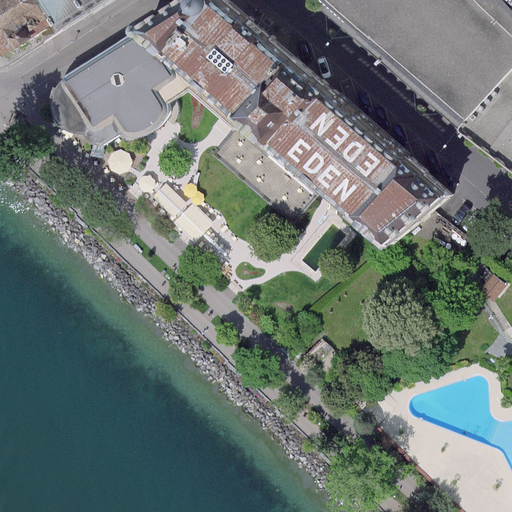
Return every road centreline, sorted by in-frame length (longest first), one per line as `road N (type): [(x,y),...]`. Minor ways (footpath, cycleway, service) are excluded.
road 1 (residential): [(284,0),(511,197)]
road 2 (residential): [(0,96),(150,0)]
